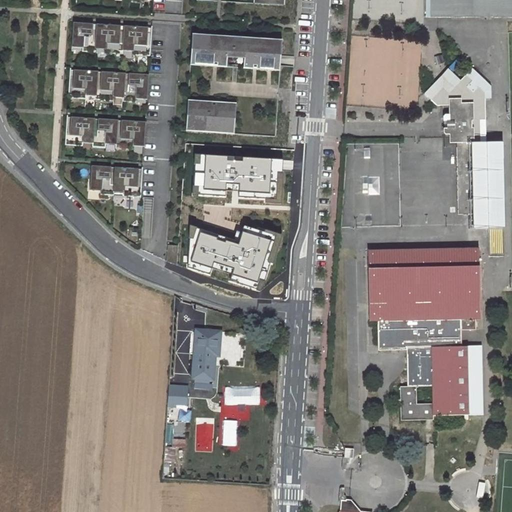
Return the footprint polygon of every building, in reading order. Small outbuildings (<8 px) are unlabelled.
[(511,0),(426,0),(426,15),(423,15),(423,16),(511,17),(511,0)] [(73,18),(72,43),(83,44),(82,47),(100,48),(100,45),(110,45),(110,49),(123,50),(124,46),(133,47),(133,51),(150,52),(152,28),(148,28),(148,23),(124,21),(123,27),(120,27),(121,21),(101,20),(101,26),(98,25),(98,20),(73,18)] [(196,35),(194,66),(215,67),(226,68),(227,58),(227,53),(244,54),(243,59),(243,69),(255,70),(269,70),(274,71),(276,40),(196,35)] [(70,66),(69,90),(80,91),(79,95),(97,96),(97,92),(107,93),(107,96),(120,97),(121,94),(130,94),(130,98),(147,99),(149,76),(145,75),(145,70),(121,69),(120,74),(117,74),(118,69),(98,67),(98,73),(95,73),(95,67),(70,66)] [(488,228),(486,142),(481,142),(480,119),(485,119),(485,96),(491,96),(491,85),(472,67),(461,80),(448,68),(424,93),(437,104),(449,104),(449,113),(445,113),(443,115),(444,132),(446,134),(450,134),(450,143),(457,143),(458,200),(467,200),(467,203),(464,203),(464,214),(475,213),(475,228),(488,228)] [(187,100),(185,131),(234,134),(236,104),(211,102),(188,101),(187,100)] [(134,147),(144,148),(146,123),(121,121),(121,126),(118,126),(118,121),(98,120),(98,125),(95,125),(95,120),(67,118),(65,146),(83,147),(83,144),(93,144),(93,148),(106,149),(106,145),(116,146),(116,150),(133,151),(134,147)] [(505,141),(486,142),(488,228),(505,228),(505,141)] [(191,159),(203,160),(203,145),(191,145),(191,159)] [(93,167),(91,191),(102,192),(102,196),(114,197),(114,193),(124,194),(124,197),(141,198),(142,175),(139,175),(139,170),(115,168),(114,173),(111,173),(112,168),(93,167)] [(458,214),(464,214),(464,203),(467,203),(467,200),(458,200),(458,214)] [(176,265),(177,245),(167,245),(166,261),(176,265)] [(369,321),(378,321),(378,350),(406,350),(407,364),(407,386),(400,386),(401,420),(426,420),(432,420),(434,420),(434,416),(451,415),(469,415),(468,345),(462,346),(459,346),(458,340),(462,340),(461,330),(476,330),(476,319),(481,319),(480,248),(368,250),(369,321)] [(209,378),(211,351),(215,351),(216,330),(197,329),(195,349),(190,348),(189,377),(209,378)] [(175,394),(187,396),(189,382),(171,379),(168,406),(174,407),(175,400),(175,394)] [(193,420),(193,408),(168,408),(168,420),(193,420)] [(346,448),(345,457),(346,458),(345,460),(349,461),(350,457),(353,458),(354,449),(346,448)] [(347,496),(342,496),(341,511),(371,511),(372,511),(362,511),(352,500),(347,499),(347,496)]
